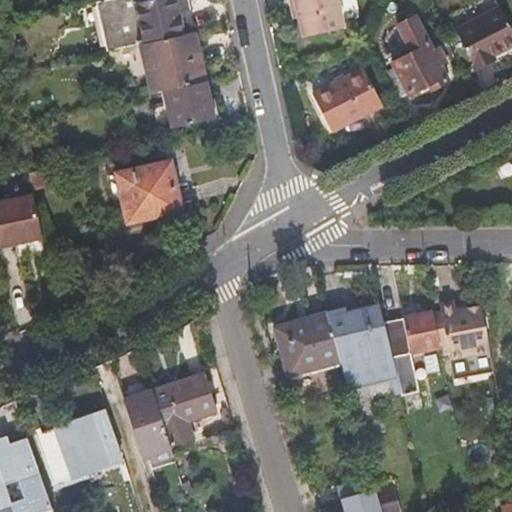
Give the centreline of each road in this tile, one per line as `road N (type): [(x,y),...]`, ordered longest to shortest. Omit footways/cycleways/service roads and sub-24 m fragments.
road 1 (residential): [(215,271),(286,511)]
road 2 (unclassified): [(511,108),(293,219)]
road 3 (residential): [(215,271),(0,376)]
road 4 (residential): [(293,219),(319,245),(511,242)]
road 5 (unclassified): [(245,0),(293,219)]
